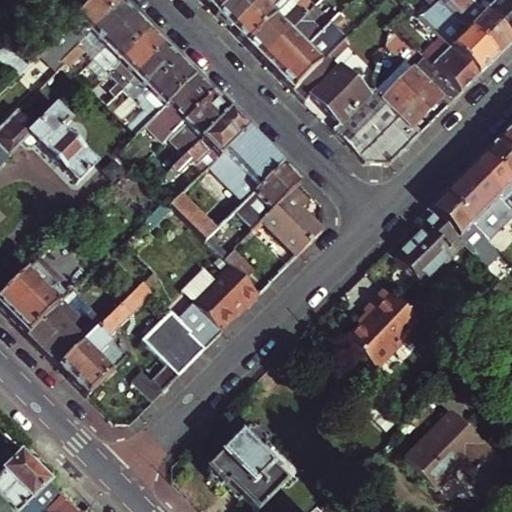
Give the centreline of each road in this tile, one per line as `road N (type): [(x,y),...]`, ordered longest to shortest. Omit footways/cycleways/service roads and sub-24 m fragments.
road 1 (residential): [(112,478),(373,219)]
road 2 (residential): [(373,219),(160,0)]
road 3 (residential): [(373,219),(511,82)]
road 4 (residential): [(112,478),(0,364)]
